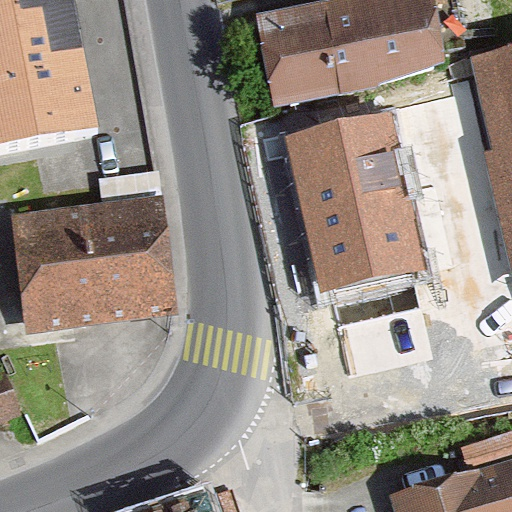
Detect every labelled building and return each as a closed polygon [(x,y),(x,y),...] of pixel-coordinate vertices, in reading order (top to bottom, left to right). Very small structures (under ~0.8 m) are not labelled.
[(79,0),(0,0),(0,177),(113,153),(79,0)] [(451,82),(434,0),(412,0),(256,31),(274,117),(451,82)] [(511,64),(474,72),(492,168),(485,169),(511,309),(511,64)] [(388,124),(293,144),(324,290),(419,270),(388,124)] [(158,211),(12,225),(24,344),(170,330),(158,211)] [(0,388),(0,433),(18,427),(4,387),(0,388)] [(511,511),(511,475),(395,511),(511,511)]
